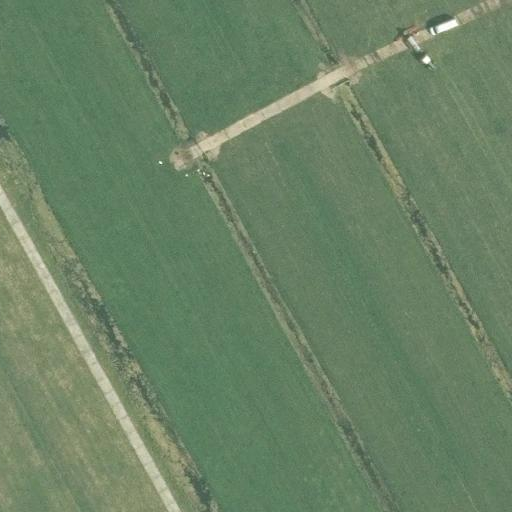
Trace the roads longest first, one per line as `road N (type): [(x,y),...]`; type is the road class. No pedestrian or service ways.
road 1 (track): [(501,0),(349,68),(175,162)]
road 2 (track): [(0,199),(173,511)]
